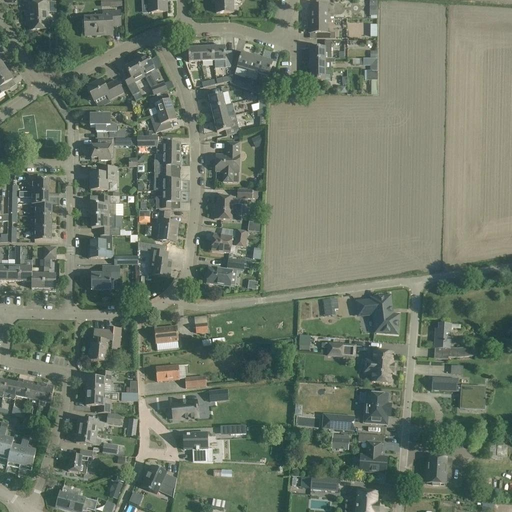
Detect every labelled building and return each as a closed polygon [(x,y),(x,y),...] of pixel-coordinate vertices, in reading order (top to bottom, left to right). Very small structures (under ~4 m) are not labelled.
[(150,0),(151,3),(148,4),(149,13),(167,13),(166,0),(150,0)] [(233,14),(232,0),(215,0),(216,14),(233,14)] [(310,6),(310,20),(330,20),(330,15),(327,15),(327,6),(330,6),(329,0),(315,0),(316,6),(310,6)] [(30,24),(28,24),(28,30),(30,30),(30,31),(48,30),(47,13),(51,13),(56,12),(55,3),(51,3),(49,3),(34,4),(29,4),(30,18),(30,22),(30,24)] [(120,17),(120,12),(103,12),(103,18),(85,18),(85,37),(107,36),(107,32),(112,32),(112,28),(120,27),(120,17)] [(330,20),(310,20),(310,34),(316,34),(316,40),(335,40),(335,33),(327,33),(327,24),(330,24),(330,20)] [(331,60),(331,42),(324,42),(324,48),(320,48),(310,48),(310,60),(331,60)] [(212,48),(213,62),(225,61),(225,69),(231,69),(232,62),(232,53),(225,53),(225,47),(212,48)] [(201,62),(213,62),(212,48),(200,49),(201,62)] [(201,62),(200,49),(188,49),(189,63),(201,62)] [(248,71),(252,57),(241,54),(237,68),(247,71),(248,71)] [(151,74),(156,72),(147,57),(137,62),(145,78),(151,89),(158,87),(151,74)] [(262,60),(252,57),(248,71),(247,71),(245,77),(256,81),(258,74),(262,60)] [(262,60),(258,74),(269,77),(273,63),(262,60)] [(331,60),(310,60),(310,70),(325,70),(331,70),(331,64),(335,64),(335,60),(331,60)] [(377,70),(377,60),(363,60),(363,67),(370,67),(370,72),(377,72),(377,70)] [(134,83),(145,78),(137,62),(126,68),(130,76),(123,79),(133,97),(140,93),(134,83)] [(5,69),(0,72),(0,95),(6,92),(3,87),(12,80),(5,69)] [(310,70),(310,82),(320,82),(325,81),(330,81),(330,76),(325,76),(325,70),(310,70)] [(364,81),(371,81),(377,81),(377,72),(370,72),(364,72),(364,81)] [(237,82),(231,80),(230,84),(242,89),(243,87),(244,84),(238,82),(237,82)] [(102,81),(87,89),(94,103),(95,102),(99,109),(105,106),(101,99),(106,96),(109,101),(123,94),(117,81),(105,87),(102,81)] [(167,91),(164,84),(158,87),(151,89),(153,96),(167,91)] [(254,88),(252,93),(258,95),(266,98),(269,98),(270,93),(260,89),(259,90),(254,88)] [(211,109),(225,106),(222,94),(218,95),(208,97),(211,109)] [(156,109),(158,115),(173,110),(170,100),(163,102),(161,97),(152,100),(149,100),(152,111),(156,109)] [(211,109),(214,121),(235,116),(232,105),(225,106),(211,109)] [(173,110),(158,115),(150,118),(155,134),(159,132),(162,132),(171,129),(170,123),(176,121),(173,110)] [(110,127),(110,116),(100,117),(90,117),(90,128),(96,128),(96,134),(110,134),(110,139),(113,139),(120,139),(124,139),(124,133),(116,133),(116,127),(110,127)] [(239,134),(235,116),(214,121),(217,133),(225,131),(226,137),(239,134)] [(253,139),(257,148),(264,145),(264,134),(253,139)] [(157,138),(152,138),(151,138),(147,138),(146,138),(137,138),(137,148),(157,148),(157,144),(157,138)] [(114,152),(113,139),(106,140),(96,140),(96,147),(91,147),(91,159),(98,159),(98,162),(108,162),(111,161),(112,152),(114,152)] [(157,155),(180,155),(180,144),(163,144),(163,145),(159,145),(158,146),(158,148),(157,148),(157,155)] [(240,144),(226,144),(226,150),(227,150),(227,157),(225,157),(225,156),(224,156),(216,156),(216,173),(223,173),(222,184),(233,184),(233,174),(239,174),(240,157),(239,157),(240,144)] [(154,161),(154,174),(170,174),(170,167),(180,167),(180,155),(157,155),(157,156),(163,156),(163,161),(154,161)] [(117,182),(116,168),(113,168),(103,168),(103,175),(90,175),(90,191),(100,191),(108,191),(108,182),(117,182)] [(154,192),(163,192),(180,192),(180,181),(170,181),(170,174),(154,174),(154,192)] [(32,193),(49,194),(49,181),(32,181),(32,191),(32,193)] [(257,200),(257,192),(237,191),(237,199),(257,200)] [(180,203),(180,192),(163,192),(163,198),(156,198),(156,210),(161,210),(171,210),(171,203),(180,203)] [(20,193),(20,199),(32,199),(32,205),(35,205),(48,205),(49,194),(46,194),(32,193),(20,193)] [(91,205),(91,217),(116,217),(116,205),(120,205),(120,197),(110,197),(100,197),(100,205),(91,205)] [(241,205),(235,205),(235,199),(217,198),(217,210),(214,210),(214,221),(224,221),(232,221),(232,222),(240,222),(241,205)] [(0,199),(0,222),(8,223),(8,221),(8,216),(3,216),(2,199),(0,199)] [(48,205),(35,205),(35,217),(52,218),(52,205),(48,205)] [(150,212),(139,212),(139,224),(149,224),(150,212)] [(170,215),(159,213),(158,222),(161,222),(158,241),(163,242),(174,243),(175,237),(176,237),(178,224),(169,223),(170,215)] [(52,218),(35,217),(35,229),(51,230),(52,218)] [(100,229),(100,237),(120,237),(120,231),(120,229),(116,229),(116,217),(91,217),(91,229),(100,229)] [(249,232),(263,233),(264,223),(250,222),(249,232)] [(51,230),(35,229),(34,241),(41,242),(51,242),(51,230)] [(247,233),(236,232),(235,239),(232,239),(232,238),(213,236),(211,252),(230,255),(231,247),(234,247),(245,249),(247,233)] [(106,253),(106,243),(91,243),(91,260),(101,260),(113,259),(113,253),(106,253)] [(8,267),(8,282),(20,283),(20,261),(20,257),(21,248),(16,248),(15,268),(8,267)] [(32,290),(44,290),(44,269),(44,260),(44,254),(44,248),(44,258),(41,258),(41,261),(39,261),(39,269),(39,275),(32,275),(32,283),(32,290)] [(50,254),(44,254),(44,260),(56,261),(56,248),(50,248),(50,254)] [(262,259),(264,250),(257,249),(255,258),(262,259)] [(168,253),(152,251),(150,266),(152,266),(151,276),(169,278),(171,263),(167,262),(168,253)] [(0,282),(8,282),(8,267),(1,267),(1,261),(1,256),(0,256),(0,282)] [(20,261),(20,283),(32,283),(31,290),(32,290),(32,283),(32,275),(32,262),(25,261),(25,257),(20,257),(20,261)] [(245,262),(228,260),(227,268),(244,271),(245,262)] [(119,268),(103,268),(103,275),(92,275),(92,291),(110,291),(110,282),(119,282),(119,268)] [(44,269),(44,290),(56,290),(56,276),(49,276),(49,269),(44,269)] [(209,269),(208,275),(205,275),(204,283),(207,283),(207,285),(230,288),(232,272),(209,269)] [(252,282),(251,289),(260,290),(260,282),(252,282)] [(392,316),(390,298),(372,300),(372,302),(357,304),(359,317),(374,315),(376,333),(397,335),(398,317),(392,316)] [(336,299),(322,301),(324,312),(337,310),(336,299)] [(208,333),(207,325),(195,326),(196,334),(208,333)] [(450,326),(439,325),(438,335),(435,335),(434,349),(436,349),(435,360),(442,360),(448,359),(448,358),(455,359),(457,359),(473,357),(472,348),(457,349),(449,349),(450,326)] [(178,342),(177,328),(155,330),(156,345),(178,342)] [(121,329),(114,329),(113,332),(94,330),(93,341),(97,341),(97,346),(91,345),(90,362),(107,364),(108,349),(112,349),(112,350),(119,351),(121,329)] [(355,347),(328,345),(328,357),(343,358),(344,347),(355,348),(355,347)] [(366,361),(365,373),(372,373),(371,383),(390,385),(391,373),(394,373),(394,366),(392,366),(393,354),(374,352),(373,362),(366,361)] [(432,371),(441,370),(440,362),(431,363),(432,371)] [(449,366),(448,375),(461,375),(461,366),(449,366)] [(179,381),(178,367),(156,368),(157,383),(179,381)] [(87,379),(87,393),(104,393),(104,385),(111,385),(111,373),(109,374),(99,373),(99,379),(87,379)] [(206,387),(205,377),(185,379),(185,389),(206,387)] [(461,399),(461,405),(470,406),(475,406),(484,406),(484,400),(485,400),(485,389),(457,387),(457,380),(432,379),(434,379),(433,391),(432,391),(432,392),(461,393),(461,399)] [(16,397),(27,400),(30,383),(18,381),(18,384),(18,385),(16,397)] [(6,382),(2,398),(15,401),(16,397),(18,385),(18,384),(6,382)] [(27,400),(39,402),(42,386),(30,383),(27,400)] [(130,394),(121,394),(138,395),(138,389),(137,383),(130,383),(130,394)] [(54,388),(42,386),(39,402),(51,405),(54,388)] [(288,393),(288,387),(272,387),(271,391),(266,391),(265,408),(272,408),(272,412),(285,412),(285,426),(292,426),(293,393),(288,393)] [(227,391),(209,393),(210,403),(228,401),(227,391)] [(103,401),(104,393),(87,393),(86,407),(98,407),(98,414),(108,414),(110,414),(110,402),(103,401)] [(138,395),(121,394),(121,402),(138,403),(138,396),(138,395)] [(389,396),(370,395),(369,404),(365,404),(363,424),(387,426),(388,418),(390,418),(391,405),(388,404),(389,396)] [(194,420),(194,419),(198,418),(197,412),(198,412),(197,409),(196,402),(185,403),(185,402),(184,402),(184,403),(182,404),(182,403),(181,403),(182,404),(180,404),(180,406),(172,407),(174,420),(183,419),(183,420),(185,419),(185,420),(186,420),(185,419),(188,419),(188,420),(188,419),(191,419),(191,420),(191,419),(194,419),(194,420)] [(2,403),(0,409),(0,410),(0,413),(8,415),(8,411),(0,409),(2,403)] [(109,416),(107,424),(120,425),(121,418),(109,416)] [(354,419),(324,417),(323,430),(353,433),(354,419)] [(78,432),(97,435),(97,429),(102,430),(103,424),(79,420),(78,432)] [(129,420),(128,429),(136,430),(138,421),(129,420)] [(0,458),(3,459),(8,461),(7,467),(31,472),(36,452),(27,450),(30,436),(24,435),(21,448),(12,446),(14,440),(5,438),(8,425),(1,424),(0,429),(0,458)] [(245,427),(230,427),(231,436),(246,436),(246,432),(249,432),(249,429),(245,429),(245,427)] [(96,440),(97,435),(78,432),(76,444),(100,447),(101,441),(96,440)] [(192,436),(184,436),(184,451),(193,451),(193,463),(206,464),(205,450),(207,450),(207,434),(192,434),(192,436)] [(332,435),(331,450),(348,451),(350,437),(332,435)] [(359,435),(358,443),(368,444),(367,457),(361,456),(359,473),(385,475),(387,458),(379,458),(379,454),(380,454),(381,445),(383,445),(384,437),(359,435)] [(496,459),(496,456),(500,457),(501,443),(483,442),(482,458),(496,459)] [(125,448),(104,445),(103,453),(123,456),(125,448)] [(93,453),(80,451),(79,457),(71,456),(68,473),(86,475),(88,464),(87,464),(88,463),(91,463),(93,453)] [(448,478),(450,478),(450,477),(451,475),(451,470),(446,469),(447,458),(428,457),(428,465),(426,465),(425,484),(432,484),(432,486),(439,487),(440,485),(446,485),(446,478),(448,478)] [(157,495),(162,485),(174,490),(175,491),(177,480),(170,477),(166,475),(167,473),(161,470),(159,469),(152,467),(149,475),(148,475),(147,480),(146,479),(146,480),(143,488),(149,491),(149,492),(151,493),(151,492),(157,495)] [(311,479),(310,490),(338,493),(339,481),(311,479)] [(111,492),(110,497),(117,500),(120,490),(122,486),(115,483),(115,484),(113,488),(112,487),(112,488),(110,492),(111,492)] [(61,493),(57,508),(73,511),(81,511),(82,511),(84,511),(86,511),(87,510),(90,510),(94,511),(97,502),(78,497),(79,493),(63,489),(62,493),(61,493)] [(346,502),(345,511),(378,511),(379,505),(377,505),(378,493),(357,492),(356,503),(346,502)] [(133,495),(130,502),(139,507),(142,499),(133,495)] [(223,511),(225,502),(213,500),(212,510),(221,511),(223,511)] [(108,502),(105,511),(115,511),(117,505),(108,502)]
